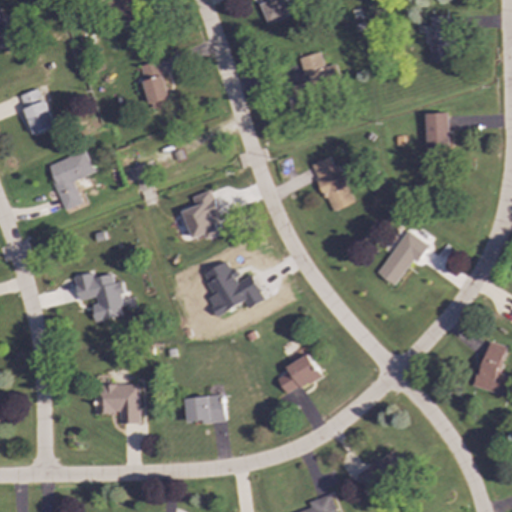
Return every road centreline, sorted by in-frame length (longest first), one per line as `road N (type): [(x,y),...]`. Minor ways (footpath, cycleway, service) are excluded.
road 1 (residential): [(505,0),(511,151),(496,235),(451,315),(378,392),(318,440),(246,467),(0,478)]
road 2 (residential): [(198,0),(286,240),(344,323),(429,413),(456,451),(480,511)]
road 3 (residential): [(44,477),(35,333),(0,215)]
